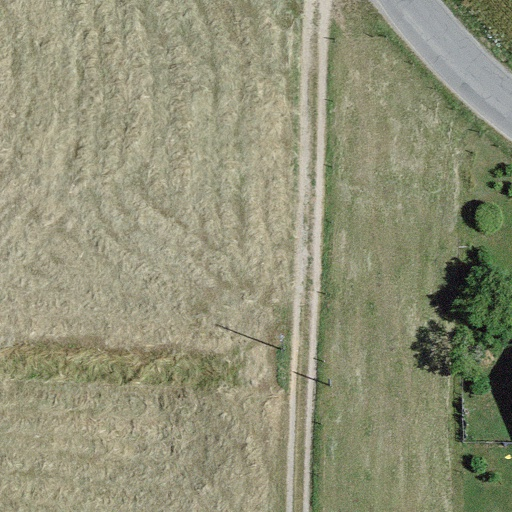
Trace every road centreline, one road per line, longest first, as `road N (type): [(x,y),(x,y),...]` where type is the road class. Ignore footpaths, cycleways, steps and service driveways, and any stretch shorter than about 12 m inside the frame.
road 1 (track): [(328,0),(320,511)]
road 2 (tertiary): [(511,121),(401,0)]
